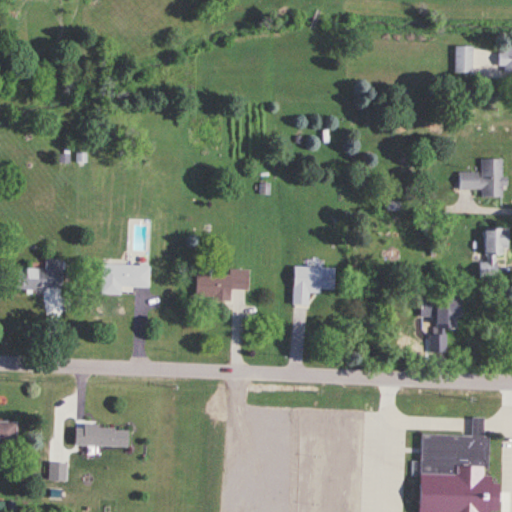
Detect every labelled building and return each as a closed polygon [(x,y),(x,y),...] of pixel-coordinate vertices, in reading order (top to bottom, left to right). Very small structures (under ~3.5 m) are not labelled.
[(471,75),(472,47),(454,46),(453,74),(471,75)] [(498,67),(504,67),(503,73),(511,73),(511,47),(500,46),(498,67)] [(504,198),(503,160),(480,160),(481,173),(458,173),(458,190),(481,190),(481,198),(504,198)] [(481,229),(481,276),(497,276),(497,255),(507,255),(507,229),(481,229)] [(16,269),(16,290),(63,290),(63,260),(45,260),(45,269),(16,269)] [(101,264),(100,292),(121,293),(121,289),(148,290),(149,266),(101,264)] [(334,269),(292,267),(291,307),(308,307),(308,292),(334,293),(334,269)] [(229,275),(196,273),(195,300),(229,301),(230,290),(247,291),(248,270),(229,269),(229,275)] [(420,299),(420,320),(459,320),(459,299),(420,299)] [(429,353),(445,353),(445,336),(429,336),(429,353)] [(417,511),(486,511),(496,511),(497,484),(489,484),(490,477),(486,476),(487,438),(481,438),(482,419),(470,418),(470,436),(418,435),(417,511)] [(15,422),(0,421),(0,445),(15,445),(15,422)] [(127,428),(74,428),(74,447),(127,447),(127,428)] [(47,482),(66,482),(66,463),(47,463),(47,482)]
